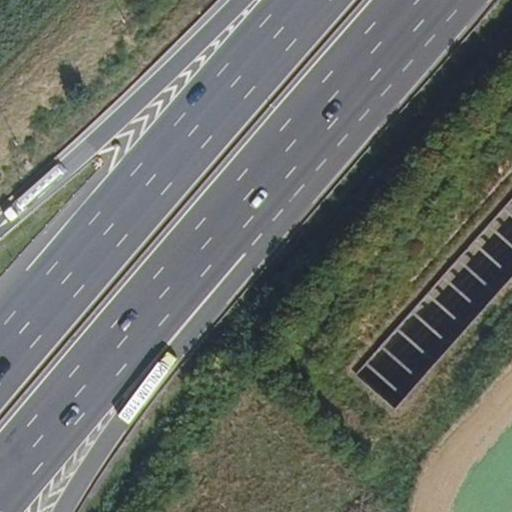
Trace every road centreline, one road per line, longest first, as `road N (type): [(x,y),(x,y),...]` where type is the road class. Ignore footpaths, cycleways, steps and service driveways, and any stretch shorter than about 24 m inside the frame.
road 1 (motorway): [(0,488),(421,0)]
road 2 (motorway): [(306,0),(0,353)]
